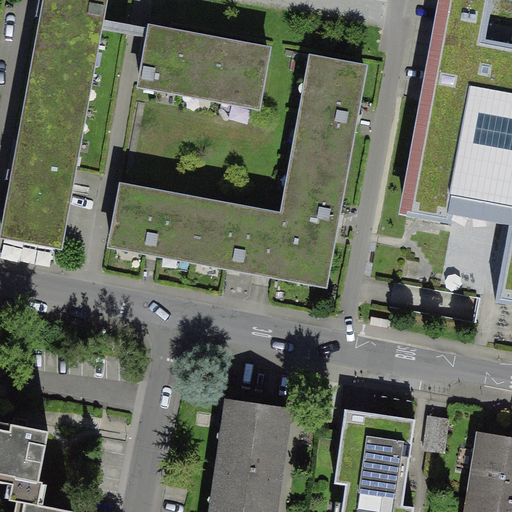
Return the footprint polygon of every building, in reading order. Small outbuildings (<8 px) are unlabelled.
[(57,0),(54,23),(99,31),(105,0),(57,0)] [(511,0),(447,0),(407,217),(442,224),(448,192),(511,203),(511,281),(508,305),(511,305),(511,0)] [(54,23),(29,162),(74,170),(99,31),(54,23)] [(243,57),(151,40),(142,87),(259,109),(269,52),(245,48),(243,57)] [(358,110),(366,70),(314,61),(295,160),(348,169),(356,124),(349,123),(351,109),(358,110)] [(416,142),(418,121),(404,120),(402,141),(416,142)] [(339,215),(348,169),(295,160),(284,218),(275,269),(273,277),(305,283),(306,274),(324,278),(323,286),(325,286),(336,228),(329,227),(332,213),(339,215)] [(15,184),(7,228),(62,238),(70,194),(15,184)] [(194,262),(205,204),(124,189),(113,247),(148,254),(150,246),(163,248),(161,256),(194,262)] [(275,269),(284,218),(205,204),(194,262),(229,268),(230,261),(243,263),(242,270),(261,274),(263,267),(275,269)] [(502,299),(511,229),(511,220),(493,218),(487,263),(467,260),(465,278),(449,276),(447,291),(502,299)] [(290,410),(233,402),(230,426),(227,426),(222,463),(224,464),(223,476),(280,484),(281,473),(284,474),(286,459),(283,459),(290,410)] [(347,486),(406,495),(417,421),(361,413),(348,410),(336,484),(347,486)] [(451,425),(427,421),(423,451),(447,454),(451,425)] [(0,481),(14,484),(11,501),(18,503),(39,506),(39,503),(36,502),(49,433),(28,429),(29,427),(15,424),(14,427),(0,424),(0,481)] [(511,437),(480,433),(470,493),(511,499),(511,437)] [(280,484),(223,476),(221,487),(218,486),(213,511),(279,511),(281,503),(277,503),(280,484)] [(343,511),(414,511),(415,508),(404,506),(406,495),(347,486),(343,511)] [(511,511),(511,499),(470,493),(467,511),(511,511)] [(68,511),(39,506),(18,503),(15,511),(68,511)]
